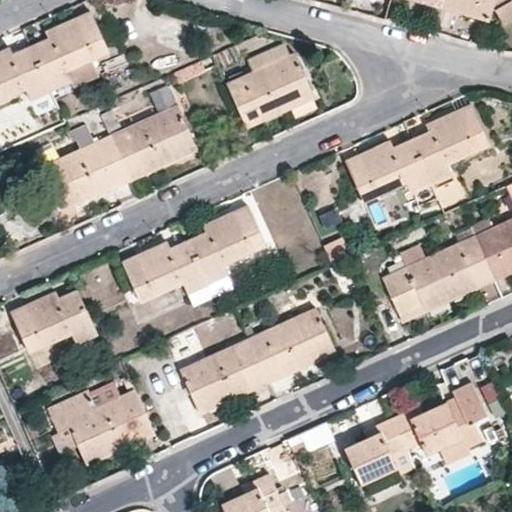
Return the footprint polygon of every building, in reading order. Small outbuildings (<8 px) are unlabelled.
[(489,18),(492,8),(499,10),(503,15),(506,26),(511,23),(511,0),(442,0),(441,5),(484,17),(489,18)] [(72,81),(67,70),(91,58),(109,50),(90,11),(46,31),(48,38),(30,46),(12,53),(10,47),(0,51),(0,99),(26,88),(31,98),(50,90),(72,81)] [(226,83),(246,127),(314,96),(294,53),(226,83)] [(107,70),(111,69),(127,61),(123,54),(104,62),(107,70)] [(98,74),(91,58),(67,70),(72,81),(74,86),(98,74)] [(107,70),(101,73),(110,91),(119,87),(111,69),(107,70)] [(168,85),(150,92),(160,114),(177,106),(168,85)] [(426,124),(429,131),(411,139),(394,147),(391,140),(345,161),(363,201),(406,181),(411,192),(431,183),(452,173),(448,162),(490,143),(471,104),(426,124)] [(109,136),(128,179),(197,149),(177,106),(160,114),(120,131),(109,136)] [(111,111),(100,116),(109,136),(120,131),(111,111)] [(42,166),(61,210),(128,179),(109,136),(42,166)] [(206,232),(189,239),(208,283),(229,273),(228,272),(224,263),(235,258),(265,244),(248,205),(204,225),(206,232)] [(511,217),(473,235),(426,256),(406,266),(383,276),(400,314),(423,303),(426,310),(493,280),(511,270),(511,217)] [(342,237),(324,244),(333,263),(347,257),(351,255),(342,237)] [(123,262),(140,300),(183,281),(188,292),(208,283),(189,239),(171,247),(168,241),(123,262)] [(426,256),(419,243),(400,252),(406,266),(426,256)] [(224,263),(228,272),(239,267),(235,258),(224,263)] [(213,296),(214,297),(235,287),(229,273),(208,283),(213,296)] [(188,292),(194,305),(213,296),(208,283),(188,292)] [(58,297),(55,291),(11,310),(29,351),(71,332),(76,342),(97,333),(77,288),(58,297)] [(400,314),(404,321),(426,310),(423,303),(400,314)] [(336,350),(316,307),(247,338),(180,368),(199,411),(266,382),(336,350)] [(495,379),(481,384),(493,417),(507,412),(495,379)] [(486,413),(475,388),(423,412),(410,418),(406,410),(393,415),(407,448),(421,442),(426,453),(440,446),(461,436),(466,445),(481,438),(472,419),(486,413)] [(154,431),(135,389),(96,407),(88,389),(47,408),(57,431),(68,426),(86,463),(154,431)] [(406,410),(410,418),(423,412),(420,403),(406,410)] [(378,423),(382,430),(369,436),(346,447),(361,481),(397,465),(393,455),(407,448),(393,415),(378,423)] [(511,421),(501,426),(511,448),(511,447),(511,421)] [(333,440),(324,422),(288,439),(296,457),(333,440)] [(366,428),(369,436),(382,430),(378,423),(366,428)] [(440,446),(447,460),(468,450),(466,445),(461,436),(440,446)] [(254,479),(258,487),(246,493),(222,503),(225,511),(287,511),(269,472),(254,479)] [(258,487),(254,479),(242,484),(246,493),(258,487)]
